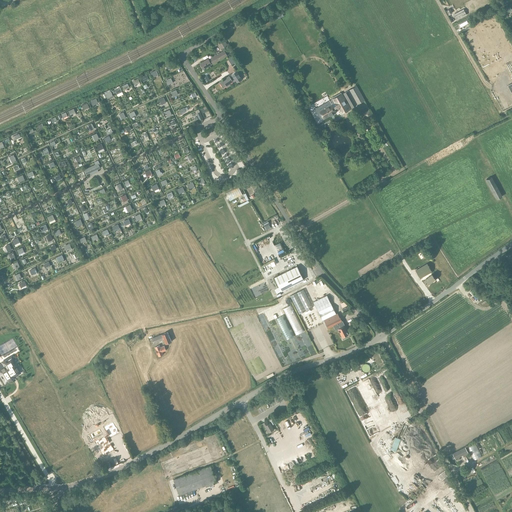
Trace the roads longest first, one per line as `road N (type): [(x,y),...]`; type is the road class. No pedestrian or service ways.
road 1 (unclassified): [(46,488),(104,475),(287,374),(382,336)]
road 2 (unclassified): [(278,0),(188,55),(299,234)]
road 3 (unclassified): [(471,511),(382,336)]
road 4 (unclassified): [(299,234),(392,178),(363,133)]
road 5 (unclassified): [(382,336),(511,244)]
road 6 (unclassified): [(299,234),(382,336)]
